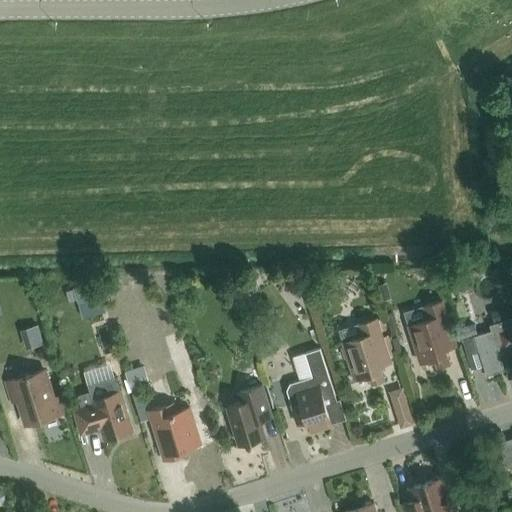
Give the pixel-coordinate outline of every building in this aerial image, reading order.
[(444,350),(456,346),(441,301),(424,307),(428,319),(408,326),(420,364),(434,359),(437,368),(449,364),(444,350)] [(478,353),(486,376),(504,371),(498,351),(511,347),(511,318),(489,325),(491,331),(462,340),(467,356),(478,353)] [(362,336),(342,342),(344,348),(341,349),(344,359),(347,358),(355,380),(368,376),(371,385),(383,381),(378,366),(390,363),(376,319),(359,324),(362,336)] [(0,329),(0,358),(17,353),(9,327),(0,329)] [(296,348),(282,351),(288,375),(302,372),(296,348)] [(336,399),(319,348),(304,353),(312,377),(291,383),(287,392),(297,425),(306,422),(309,432),(331,425),(324,403),(336,399)] [(26,425),(64,413),(60,397),(53,400),(44,371),(5,383),(11,403),(18,401),(26,425)] [(87,385),(89,391),(77,395),(81,407),(73,410),(81,434),(101,428),(104,440),(132,431),(115,376),(87,385)] [(447,383),(453,398),(464,394),(459,379),(447,383)] [(186,448),(200,444),(190,413),(205,408),(197,382),(183,387),(188,404),(174,409),(172,404),(148,411),(163,460),(187,453),(186,448)] [(375,388),(381,420),(400,417),(395,384),(375,388)] [(239,445),(264,437),(260,423),(272,419),(261,385),(238,392),(241,403),(227,407),(239,445)] [(511,439),(502,442),(510,467),(511,466),(511,439)] [(412,498),(401,501),(403,511),(457,511),(445,473),(408,485),(412,498)]
